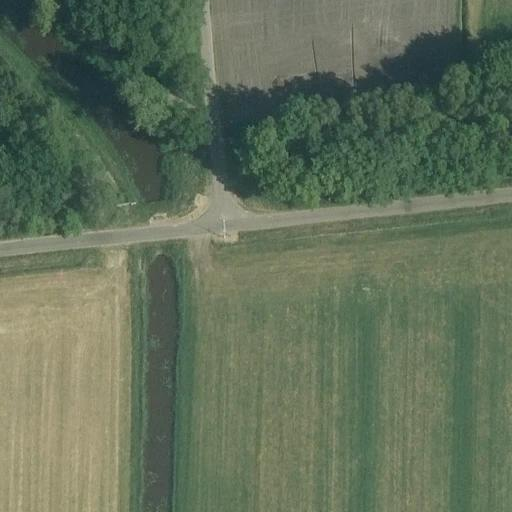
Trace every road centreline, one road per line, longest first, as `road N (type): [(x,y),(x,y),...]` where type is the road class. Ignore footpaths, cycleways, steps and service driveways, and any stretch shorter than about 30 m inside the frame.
road 1 (unclassified): [(217,225),(511,191)]
road 2 (unclassified): [(217,225),(193,0)]
road 3 (unclassified): [(0,250),(217,225)]
